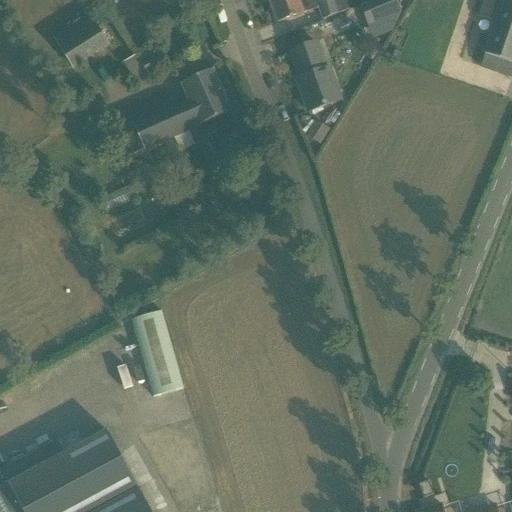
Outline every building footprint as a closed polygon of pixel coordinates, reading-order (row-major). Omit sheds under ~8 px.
[(324,20),(349,10),(345,0),(270,0),(278,22),(319,8),(324,20)] [(399,13),(394,0),(376,0),(362,6),(369,25),(399,13)] [(485,55),(511,63),(511,0),(485,0),(480,17),(496,23),(485,55)] [(95,54),(108,46),(90,17),(55,39),(73,68),(86,60),(84,56),(93,50),(95,54)] [(170,65),(169,64),(162,49),(140,61),(149,76),(170,65)] [(185,93),(165,102),(162,95),(115,116),(132,156),(200,125),(200,126),(232,112),(214,70),(182,85),(185,93)] [(324,71),(298,80),(309,111),(341,100),(335,84),(329,86),(324,71)] [(132,320),(153,399),(186,391),(165,311),(132,320)] [(0,423),(16,454),(105,408),(86,371),(0,415),(0,423)] [(2,471),(4,476),(0,478),(0,511),(150,511),(108,432),(66,455),(58,441),(2,471)] [(482,472),(470,476),(468,467),(432,478),(441,506),(488,491),(482,472)] [(434,495),(429,482),(419,485),(424,499),(434,495)]
